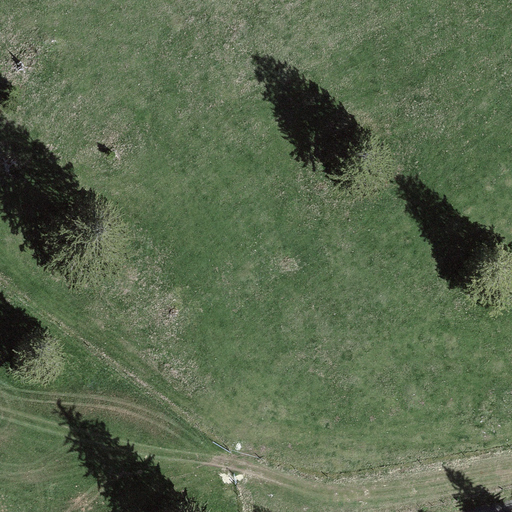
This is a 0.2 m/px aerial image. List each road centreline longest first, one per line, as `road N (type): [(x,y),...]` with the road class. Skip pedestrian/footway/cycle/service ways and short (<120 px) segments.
road 1 (track): [(511,466),(369,493),(300,488),(230,467)]
road 2 (track): [(0,406),(230,467)]
